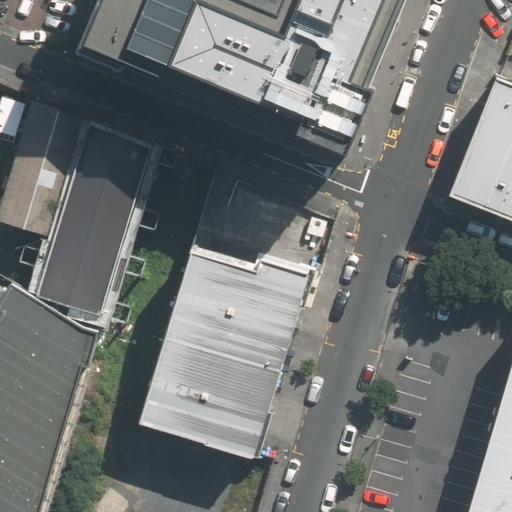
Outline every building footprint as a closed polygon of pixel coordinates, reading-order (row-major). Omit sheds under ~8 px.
[(100,0),(81,51),(356,157),(401,40),(416,0),(100,0)] [(511,215),(511,82),(498,77),(452,192),(511,215)] [(90,118),(35,98),(1,215),(57,235),(90,122),(90,118)] [(43,287),(105,308),(152,146),(90,122),(57,235),(43,287)] [(255,272),(195,253),(143,419),(254,454),(314,267),(262,251),(255,272)] [(98,353),(105,324),(90,319),(14,276),(0,266),(0,511),(42,511),(90,351),(98,353)] [(511,511),(511,366),(471,511),(511,511)]
